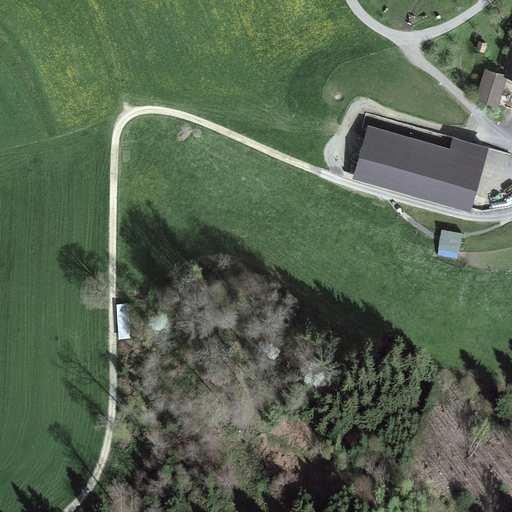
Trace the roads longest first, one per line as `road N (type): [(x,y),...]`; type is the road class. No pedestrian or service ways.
road 1 (track): [(66,511),(100,465),(109,421),(115,143),(133,111),(168,111),(345,182),(448,211),(511,214)]
road 2 (unclassified): [(351,0),(372,24),(401,36),(433,33),(487,0)]
road 3 (track): [(511,142),(401,36)]
